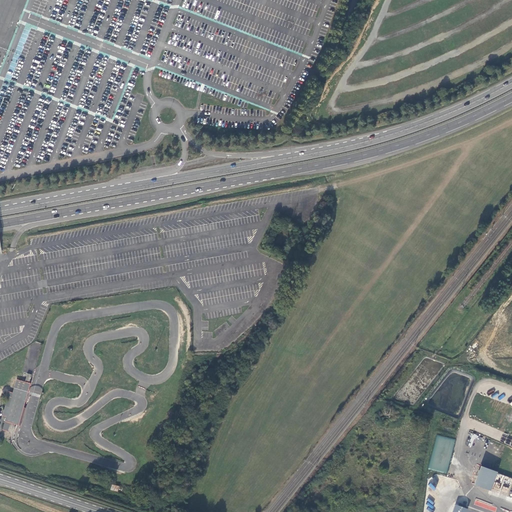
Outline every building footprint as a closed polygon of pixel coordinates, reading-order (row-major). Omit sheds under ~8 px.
[(27,391),(29,383),(25,382),(17,379),(13,393),(10,391),(8,398),(3,415),(6,416),(3,430),(8,431),(10,423),(12,423),(17,425),(22,407),(24,401),(17,399),(20,389),(27,391)] [(24,401),(27,391),(20,389),(17,399),(24,401)] [(22,407),(17,425),(20,426),(25,408),(22,407)] [(497,472),(481,466),(475,485),(490,491),(497,472)] [(494,481),(492,490),(499,492),(500,483),(494,481)]
